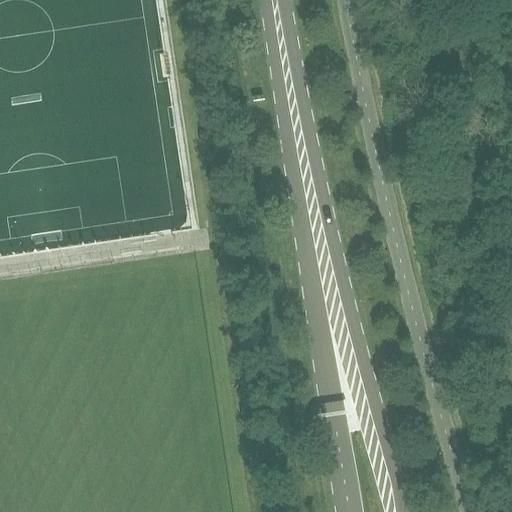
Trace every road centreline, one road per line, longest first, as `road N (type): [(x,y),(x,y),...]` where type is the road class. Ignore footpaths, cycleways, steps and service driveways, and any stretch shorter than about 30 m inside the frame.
road 1 (primary): [(404,511),(279,17)]
road 2 (primary): [(279,17),(291,169),(349,511)]
road 3 (track): [(0,268),(203,239)]
